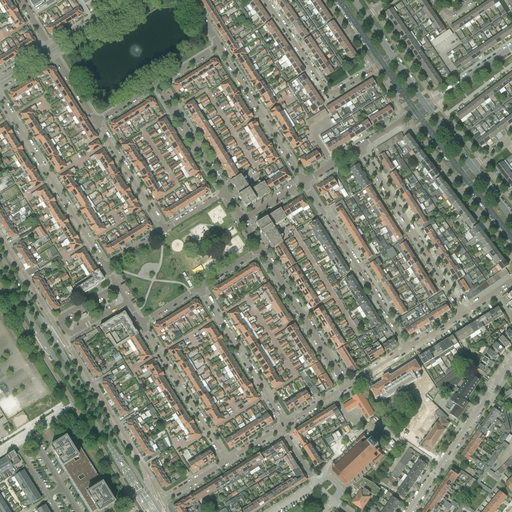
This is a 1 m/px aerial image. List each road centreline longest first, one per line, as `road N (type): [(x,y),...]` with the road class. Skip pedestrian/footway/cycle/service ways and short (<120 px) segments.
road 1 (residential): [(146,490),(144,469),(0,238)]
road 2 (primary): [(0,271),(148,508)]
road 3 (primary): [(146,490),(0,255)]
road 4 (residential): [(0,98),(104,266)]
road 5 (residential): [(407,348),(303,182)]
road 6 (residential): [(463,312),(358,147)]
road 7 (tertiary): [(408,511),(511,362)]
road 8 (residential): [(264,0),(324,91),(333,94),(381,64)]
road 9 (residential): [(346,386),(258,247)]
road 10 (residential): [(284,425),(198,287)]
road 11 (residential): [(141,324),(226,461)]
road 12 (residential): [(303,182),(219,47)]
road 13 (residential): [(116,285),(64,315),(64,328),(74,333),(127,302)]
road 14 (residential): [(225,193),(157,84)]
road 15 (residential): [(62,489),(33,441),(19,450),(48,497)]
road 16 (residential): [(96,122),(163,230)]
